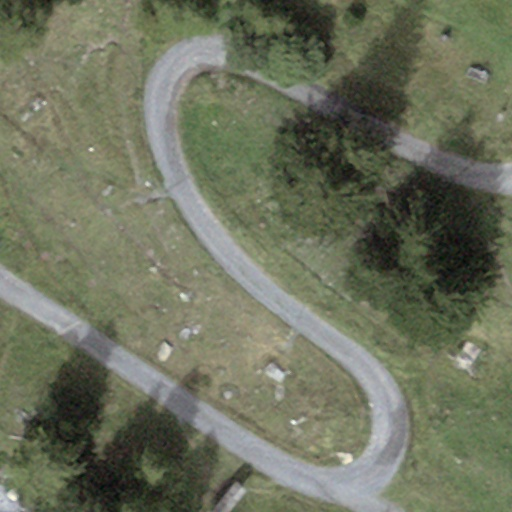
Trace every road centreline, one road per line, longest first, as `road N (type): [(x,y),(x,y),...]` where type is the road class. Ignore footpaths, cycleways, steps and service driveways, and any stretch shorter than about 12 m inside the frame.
road 1 (track): [(511,177),(470,174),(431,159),(253,53),(194,52),(164,80),(157,126),(191,210),(225,254),(357,364),(389,409),(390,451),(379,471),(357,483)]
road 2 (track): [(0,278),(273,464),(312,482),(357,483)]
